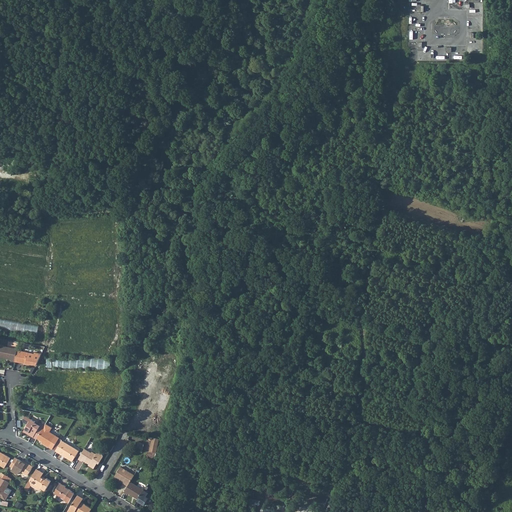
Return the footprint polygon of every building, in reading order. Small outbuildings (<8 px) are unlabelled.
[(473,217),(474,213),(462,208),(460,213),(473,217)] [(425,209),(423,215),(438,218),(439,212),(425,209)] [(17,349),(0,345),(0,356),(11,359),(11,361),(15,362),(17,350),(17,349)] [(17,350),(15,362),(26,364),(27,363),(37,365),(42,354),(35,352),(35,354),(17,350)] [(72,368),(72,359),(46,359),(46,367),(72,368)] [(111,360),(99,360),(99,364),(98,364),(98,369),(111,369),(111,360)] [(33,437),(36,439),(37,438),(43,428),(40,426),(41,424),(31,419),(28,424),(25,429),(34,435),(33,437)] [(43,428),(37,438),(43,441),(42,442),(53,449),(57,442),(60,444),(62,440),(59,438),(50,432),(52,427),(46,423),(43,428)] [(150,451),(156,452),(160,438),(153,437),(150,451)] [(79,450),(62,440),(60,444),(56,450),(60,453),(60,452),(64,455),(73,461),(79,450)] [(92,452),(85,448),(79,459),(83,461),(83,460),(91,465),(90,466),(94,468),(97,463),(99,464),(103,456),(103,455),(103,454),(98,452),(96,454),(92,452)] [(11,458),(3,453),(2,454),(0,453),(0,452),(0,464),(4,468),(11,458)] [(13,468),(12,471),(18,474),(20,471),(28,475),(33,466),(26,462),(26,463),(22,461),(18,459),(15,457),(10,466),(13,468)] [(124,484),(128,486),(130,482),(135,475),(121,466),(115,476),(125,482),(124,484)] [(37,469),(25,488),(29,490),(31,485),(38,490),(41,489),(41,488),(46,490),(52,480),(47,478),(46,478),(44,479),(41,477),(42,476),(44,473),(37,469)] [(6,480),(0,476),(0,496),(1,497),(6,500),(12,490),(7,487),(10,483),(6,480)] [(130,482),(128,486),(124,492),(127,494),(128,493),(138,499),(144,490),(130,482)] [(54,493),(69,502),(75,493),(65,487),(66,486),(60,483),(54,493)] [(149,493),(144,490),(138,499),(137,500),(145,505),(149,498),(147,496),(149,493)] [(83,498),(78,495),(67,511),(74,511),(75,511),(89,511),(92,509),(85,505),(81,503),(83,498)]
